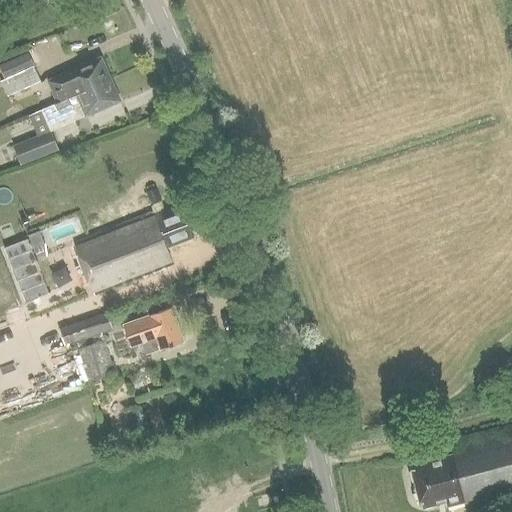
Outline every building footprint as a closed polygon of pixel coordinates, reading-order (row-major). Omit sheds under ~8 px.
[(27,53),(0,65),(0,70),(4,80),(33,67),(27,53)] [(55,103),(59,102),(111,81),(102,59),(46,82),(55,103)] [(40,65),(13,76),(19,91),(47,80),(40,65)] [(120,102),(111,81),(59,102),(55,103),(45,107),(54,129),(120,102)] [(50,132),(13,146),(21,165),(57,151),(50,132)] [(155,189),(146,192),(150,204),(159,201),(155,189)] [(182,202),(74,246),(94,296),(174,264),(167,247),(196,236),(182,202)] [(34,255),(47,250),(40,229),(27,234),(34,255)] [(27,240),(4,249),(25,302),(48,293),(27,240)] [(171,308),(123,325),(131,348),(141,344),(145,355),(183,343),(171,308)] [(110,311),(62,327),(67,343),(115,327),(110,311)] [(116,372),(106,338),(79,346),(88,380),(116,372)] [(455,455),(412,466),(422,508),(445,502),(446,507),(465,502),(467,510),(511,498),(511,424),(453,439),(455,455)]
